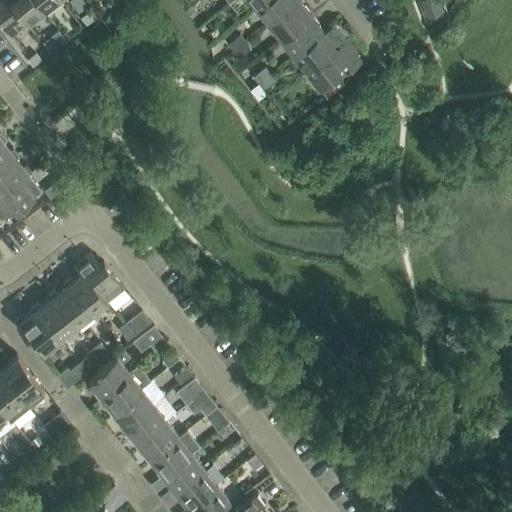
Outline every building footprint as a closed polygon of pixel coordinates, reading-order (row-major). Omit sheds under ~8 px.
[(26,23),(8,0),(0,0),(0,22),(10,35),(26,23)] [(8,0),(26,23),(43,10),(34,0),(8,0)] [(34,0),(43,10),(55,0),(34,0)] [(300,0),(266,0),(259,6),(271,23),(300,0)] [(314,16),(301,0),(300,0),(271,23),(284,39),(314,16)] [(421,0),(430,18),(445,10),(440,0),(421,0)] [(91,9),(81,17),(87,25),(97,17),(91,9)] [(284,39),(296,55),(326,31),(314,16),(284,39)] [(49,45),(54,51),(67,41),(57,29),(51,33),(56,40),(49,45)] [(296,55),(309,70),(339,47),(338,47),(326,31),(296,55)] [(234,51),(246,42),(241,35),(229,44),(234,51)] [(339,47),(309,70),(328,95),(345,82),(339,74),(345,70),(348,74),(364,62),(347,40),(338,47),(339,47)] [(246,42),(234,51),(240,58),(252,49),(246,42)] [(39,52),(29,59),(34,67),(45,59),(39,52)] [(254,77),(259,84),(271,74),(266,67),(254,77)] [(259,84),(265,91),(277,81),(271,74),(259,84)] [(353,95),(357,105),(373,99),(369,89),(353,95)] [(0,163),(3,162),(5,165),(15,157),(16,158),(19,155),(13,148),(10,150),(3,142),(3,141),(0,143),(0,163)] [(0,163),(0,190),(15,178),(18,181),(27,173),(28,174),(31,172),(25,164),(22,166),(16,158),(15,157),(5,165),(3,162),(0,163)] [(0,214),(2,217),(14,207),(16,210),(41,191),(28,174),(27,173),(18,181),(15,178),(0,190),(0,214)] [(61,177),(54,184),(60,191),(67,185),(61,177)] [(80,273),(81,272),(89,283),(92,280),(107,299),(123,287),(103,261),(99,264),(89,251),(73,263),(80,273)] [(91,312),(107,299),(92,280),(89,283),(81,272),(80,273),(72,279),(69,276),(61,282),(64,286),(64,285),(73,296),(76,293),(91,312)] [(75,324),(91,312),(76,293),(73,296),(64,285),(64,286),(55,292),(52,289),(45,294),(48,298),(48,297),(57,308),(60,305),(75,324)] [(60,337),(75,324),(60,305),(57,308),(48,297),(48,298),(40,304),(37,301),(29,307),(31,310),(32,310),(41,321),(45,318),(60,337)] [(20,314),(13,320),(25,335),(29,331),(43,350),(60,337),(45,318),(41,321),(32,310),(31,310),(23,317),(20,314)] [(126,323),(135,334),(152,321),(142,310),(126,323)] [(128,339),(129,339),(135,334),(126,323),(119,328),(128,339)] [(134,341),(146,356),(147,358),(167,341),(154,325),(134,341)] [(93,346),(102,358),(110,352),(101,340),(93,346)] [(102,358),(93,346),(77,359),(87,371),(102,358)] [(130,369),(123,361),(129,357),(122,348),(97,368),(101,372),(90,380),(97,389),(94,392),(100,399),(103,397),(103,396),(114,387),(111,384),(130,369)] [(164,359),(169,364),(170,365),(180,357),(175,351),(164,359)] [(0,365),(0,367),(27,402),(45,388),(17,352),(0,365)] [(87,371),(77,359),(56,375),(66,387),(87,371)] [(103,396),(103,397),(109,405),(106,407),(112,415),(115,413),(115,412),(126,403),(124,400),(150,379),(151,379),(138,363),(130,369),(111,384),(114,387),(103,396)] [(0,401),(10,415),(27,402),(0,367),(0,401)] [(177,374),(181,380),(182,381),(193,374),(187,367),(177,374)] [(193,397),(204,388),(195,376),(177,391),(187,404),(193,398),(193,397)] [(125,431),(128,429),(128,428),(139,419),(136,416),(155,401),(162,395),(150,379),(124,400),(126,403),(115,412),(115,413),(122,422),(120,424),(125,431)] [(204,388),(193,397),(193,398),(187,404),(194,413),(201,408),(206,414),(207,413),(218,405),(204,388)] [(0,422),(10,415),(0,401),(0,422)] [(167,417),(155,401),(136,416),(139,419),(128,428),(128,429),(135,437),(132,440),(138,447),(141,445),(140,444),(151,435),(149,432),(167,417)] [(207,413),(206,414),(218,430),(230,421),(218,405),(207,413)] [(61,411),(44,424),(52,434),(69,421),(61,411)] [(180,433),(167,417),(149,432),(151,435),(140,444),(141,445),(147,453),(144,456),(150,463),(153,461),(153,460),(164,451),(161,448),(180,433)] [(192,449),(180,433),(161,448),(164,451),(153,460),(153,461),(163,473),(151,482),(157,489),(168,480),(165,476),(176,467),(174,464),(192,449)] [(38,434),(30,439),(36,446),(37,445),(43,441),(38,434)] [(256,440),(247,447),(258,460),(266,453),(256,440)] [(205,465),(192,449),(174,464),(176,467),(165,476),(168,480),(175,489),(164,498),(169,505),(180,496),(177,492),(189,483),(186,480),(205,465)] [(217,481),(205,465),(186,480),(189,483),(177,492),(180,496),(188,506),(179,511),(192,511),(190,508),(201,499),(199,496),(217,481)] [(192,511),(212,511),(230,498),(217,481),(199,496),(201,499),(190,508),(192,511)] [(263,511),(260,507),(267,501),(258,491),(233,510),(234,511),(263,511)]
